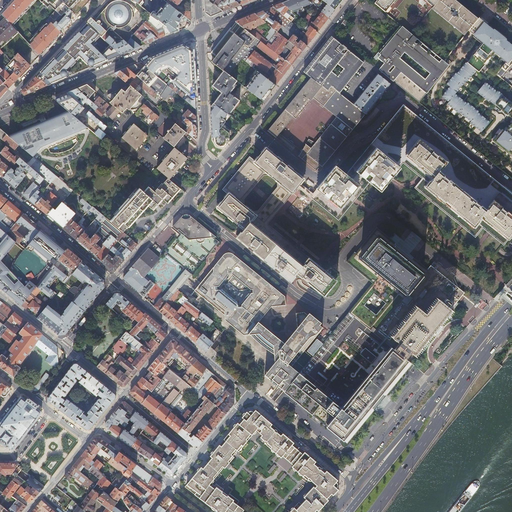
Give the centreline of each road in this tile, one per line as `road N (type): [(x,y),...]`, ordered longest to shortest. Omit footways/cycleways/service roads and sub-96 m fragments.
road 1 (residential): [(214,168),(352,0)]
road 2 (residential): [(342,263),(370,222),(385,216),(502,312)]
road 3 (primary): [(385,497),(505,327)]
road 4 (tertiary): [(20,104),(199,30)]
road 5 (residential): [(188,200),(320,307)]
road 6 (residential): [(123,394),(0,294)]
road 7 (residential): [(0,183),(114,281)]
road 8 (residential): [(214,168),(202,153),(199,30)]
road 9 (residential): [(20,104),(19,87),(102,0)]
road 10 (primary): [(502,312),(424,414)]
road 11 (residential): [(248,395),(346,475)]
road 12 (primary): [(424,414),(348,511)]
